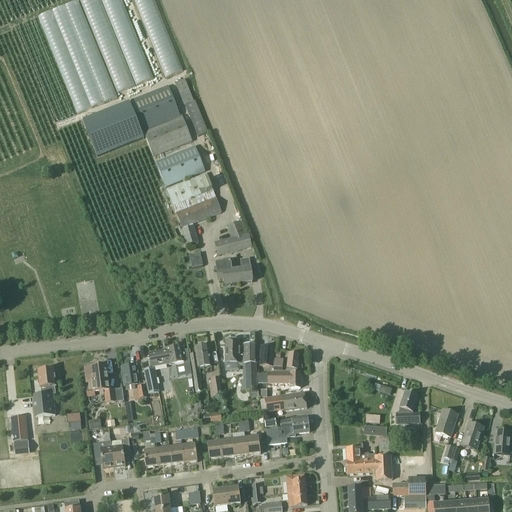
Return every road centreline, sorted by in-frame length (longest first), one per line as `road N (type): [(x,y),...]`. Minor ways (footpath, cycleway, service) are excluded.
road 1 (tertiary): [(0,356),(211,325),(258,325),(319,344)]
road 2 (tertiary): [(319,344),(511,406)]
road 3 (residential): [(139,485),(323,463)]
